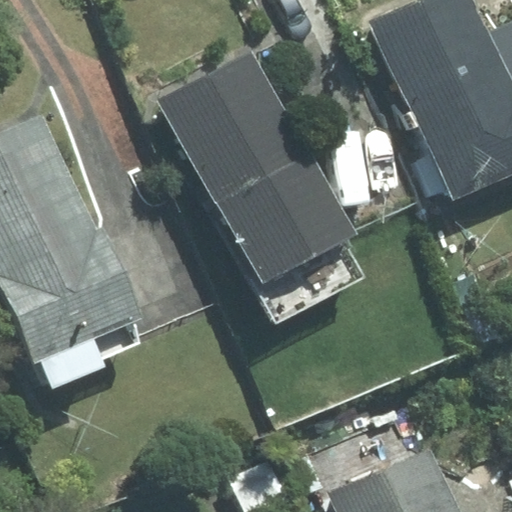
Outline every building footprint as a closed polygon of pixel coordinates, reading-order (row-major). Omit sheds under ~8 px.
[(511,183),(511,31),(509,25),(471,38),(449,0),(432,0),(351,29),(434,211),(511,183)] [(353,290),(239,63),(143,110),(257,337),(353,290)] [(131,353),(31,126),(0,137),(0,359),(21,412),(131,353)] [(443,511),(421,456),(315,499),(320,511),(443,511)] [(214,478),(229,511),(269,511),(283,506),(261,457),(214,478)]
